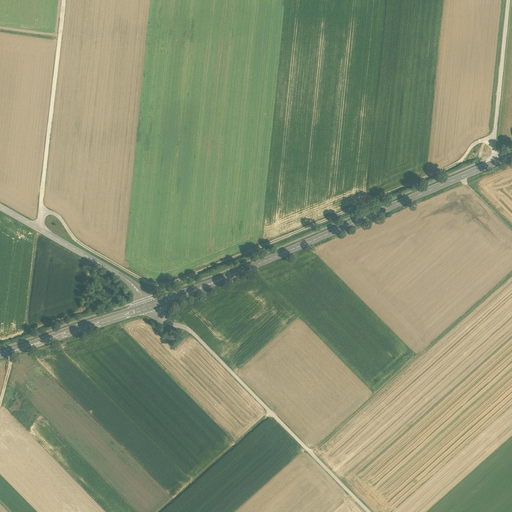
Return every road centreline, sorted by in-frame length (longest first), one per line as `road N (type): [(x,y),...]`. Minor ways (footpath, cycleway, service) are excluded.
road 1 (track): [(493,139),(474,143),(455,164),(164,284),(81,245),(59,217),(39,210)]
road 2 (secondary): [(148,306),(511,154)]
road 3 (track): [(148,306),(190,331),(368,511)]
road 4 (track): [(511,272),(310,453)]
road 5 (track): [(63,0),(37,227)]
road 6 (unclassified): [(148,306),(127,280),(0,206)]
road 7 (track): [(494,162),(508,0)]
road 8 (secondary): [(0,355),(148,306)]
road 9 (track): [(158,511),(271,413)]
